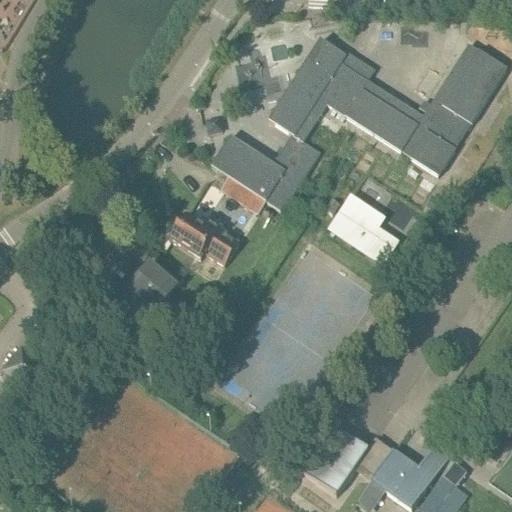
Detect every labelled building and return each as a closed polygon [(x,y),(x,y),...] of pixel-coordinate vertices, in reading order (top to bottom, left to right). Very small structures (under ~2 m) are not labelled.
[(230,141),(211,170),(229,181),(266,205),(283,216),(320,157),(304,146),(306,142),(333,158),(349,133),(323,116),(329,107),(438,180),(456,154),(454,153),(470,128),(472,129),(507,73),(469,48),(431,109),(424,104),(420,112),(426,116),(423,120),(341,68),(346,60),(321,44),(269,125),(293,140),(286,151),(284,151),(280,157),(281,158),(274,169),(230,141)] [(221,193),(258,218),(266,205),(229,181),(221,193)] [(432,199),(426,209),(437,217),(444,206),(432,199)] [(352,203),(332,233),(382,267),(396,246),(366,226),(373,216),(352,203)] [(426,238),(435,226),(422,217),(414,230),(426,238)] [(225,269),(239,246),(204,224),(200,230),(186,221),(171,245),(201,263),(205,257),(225,269)] [(122,302),(148,324),(176,292),(150,270),(122,302)] [(46,371),(32,359),(21,350),(0,375),(25,396),(46,371)] [(419,472),(383,448),(376,443),(369,454),(334,430),(302,476),(337,500),(355,474),(408,511),(413,511),(451,458),(436,447),(419,472)] [(454,467),(450,472),(444,482),(457,491),(467,476),(454,467)]
